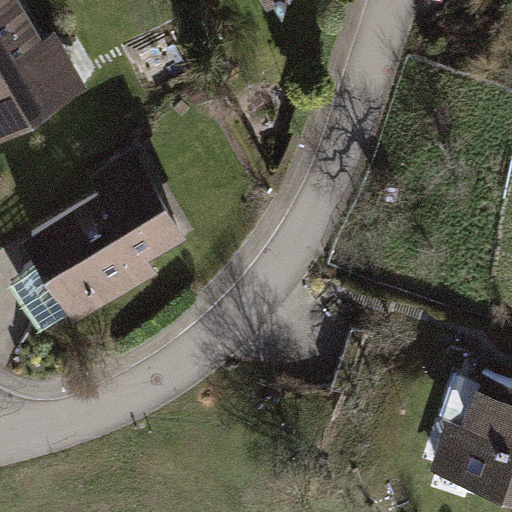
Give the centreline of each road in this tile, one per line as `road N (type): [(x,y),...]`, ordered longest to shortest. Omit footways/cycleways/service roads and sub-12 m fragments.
road 1 (residential): [(391,0),(318,204),(227,330),(125,413)]
road 2 (residential): [(125,413),(0,447)]
